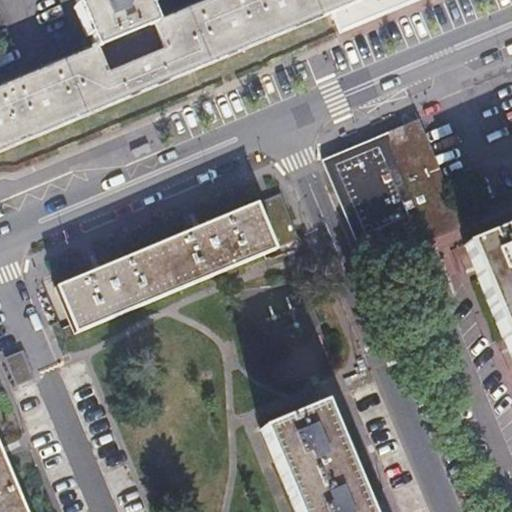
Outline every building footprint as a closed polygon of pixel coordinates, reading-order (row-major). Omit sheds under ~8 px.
[(0,151),(334,11),(361,0),(205,0),(157,20),(89,48),(82,51),(63,59),(0,85),(0,151)] [(148,0),(69,0),(71,4),(89,48),(157,20),(148,0)] [(361,0),(334,11),(341,31),(415,0),(361,0)] [(452,222),(414,132),(330,168),(368,257),(452,222)] [(301,238),(283,195),(261,205),(278,247),(301,238)] [(96,270),(58,286),(74,325),(77,333),(264,256),(279,250),(278,247),(261,205),(260,202),(199,228),(96,270)] [(511,229),(465,249),(470,261),(504,341),(511,360),(511,229)] [(9,359),(21,385),(36,379),(25,352),(9,359)] [(327,418),(322,406),(263,431),(296,511),(365,511),(360,498),(327,418)] [(0,511),(27,511),(13,477),(1,448),(0,445),(0,511)]
